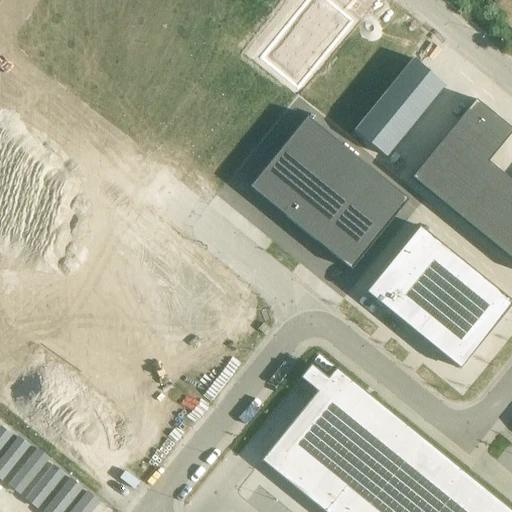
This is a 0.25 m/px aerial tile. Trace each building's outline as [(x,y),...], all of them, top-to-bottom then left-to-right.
[(305,0),(258,58),(296,89),(352,21),(326,0),(305,0)] [(412,58),(353,131),(385,157),(444,85),(412,58)] [(511,129),(474,99),(410,177),(511,260),(511,181),(487,162),(511,131),(511,129)] [(306,116),(248,187),(350,270),(407,199),(306,116)] [(0,250),(22,268),(93,181),(60,154),(0,227),(0,250)] [(511,301),(419,225),(364,292),(459,369),(511,303),(511,301)] [(317,392),(260,461),(323,511),(511,511),(335,368),(335,369),(327,378),(310,365),(300,378),(316,391),(317,392)]
